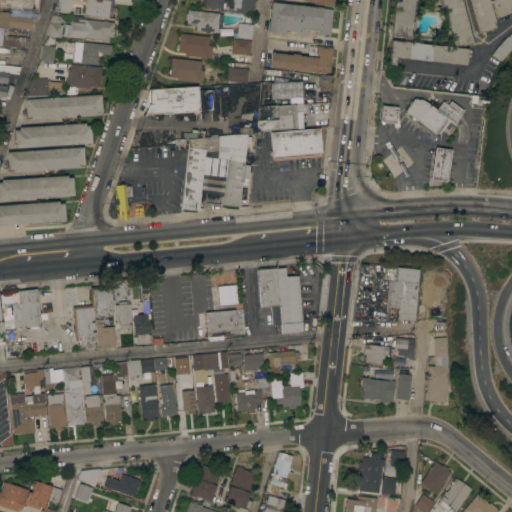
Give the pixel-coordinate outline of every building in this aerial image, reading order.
[(0,8),(0,0),(39,0),(38,12),(30,12),(18,10),(0,8)] [(83,15),(84,0),(113,0),(112,10),(108,10),(108,18),(83,15)] [(222,0),(222,8),(204,6),(204,0),(222,0)] [(254,0),(254,13),(233,11),(233,0),(254,0)] [(396,57),(395,67),(395,72),(387,71),(388,66),(394,0),(415,0),(411,42),(450,46),(451,42),(439,0),(460,0),(472,42),(454,47),(468,48),(466,65),(396,57)] [(479,32),(479,31),(478,31),(469,0),(511,0),(511,11),(498,17),(491,2),(489,3),(494,22),(492,22),(494,28),(479,32)] [(332,9),(329,36),(313,34),(313,37),(310,37),(311,30),(301,28),(301,31),(285,30),(285,34),(267,32),(270,2),(332,9)] [(187,9),(219,13),(223,14),(222,28),(217,28),(216,32),(195,29),(196,24),(186,23),(187,9)] [(0,26),(0,11),(8,12),(8,14),(18,15),(18,10),(30,12),(30,17),(31,17),(30,29),(7,27),(0,26)] [(47,36),(49,16),(50,16),(51,14),(61,15),(60,24),(62,24),(60,37),(47,36)] [(108,35),(108,40),(70,36),(71,16),(80,17),(85,19),(102,21),(102,20),(106,20),(106,21),(113,22),(112,28),(114,29),(113,34),(111,35),(108,35)] [(232,37),(233,32),(237,32),(238,22),(252,23),(251,39),(232,37)] [(6,35),(27,38),(26,48),(0,45),(0,26),(7,27),(6,35)] [(500,42),(509,34),(511,31),(511,47),(510,49),(504,55),(500,61),(491,54),(500,42)] [(209,36),(208,45),(212,45),(211,58),(185,55),(185,53),(178,52),(178,51),(175,49),(175,47),(176,44),(178,43),(179,33),(209,36)] [(231,53),(232,38),(250,40),(249,54),(231,53)] [(109,54),(101,54),(100,55),(98,56),(97,65),(80,63),(80,62),(74,62),(76,41),(110,44),(109,54)] [(41,45),(54,46),(52,61),(51,63),(42,61),(42,59),(40,59),(41,45)] [(269,67),(271,52),(291,54),(291,53),(299,54),(299,55),(312,56),(312,53),(309,52),(310,45),(332,47),(329,74),(269,67)] [(201,61),(200,70),(204,70),(202,82),(177,79),(177,77),(169,76),(171,57),(201,61)] [(0,64),(20,67),(17,74),(0,71),(0,96),(5,96),(6,98),(0,98),(0,64)] [(98,87),(89,85),(89,88),(76,87),(76,94),(65,95),(67,83),(65,83),(67,68),(70,68),(70,64),(101,67),(98,87)] [(226,80),(228,67),(247,69),(246,82),(226,80)] [(285,82),(301,81),(302,97),(271,98),(270,82),(272,82),(271,79),(274,77),(284,78),(285,82)] [(46,78),(46,81),(64,82),(64,93),(24,96),(29,78),(46,78)] [(199,111),(144,114),(147,106),(143,105),(149,89),(197,86),(198,91),(199,104),(199,111)] [(210,90),(211,103),(199,104),(198,91),(210,90)] [(100,94),(101,112),(96,113),(96,115),(30,119),(30,117),(25,117),(24,99),(100,94)] [(462,110),(459,114),(460,115),(454,125),(446,119),(436,134),(404,111),(413,98),(421,99),(436,109),(442,101),(447,104),(449,101),(462,110)] [(256,130),(255,124),(257,124),(256,120),(278,119),(277,105),(304,103),(304,111),(302,111),(302,127),(256,130)] [(381,105),(389,106),(397,106),(396,123),(387,122),(379,122),(381,105)] [(249,119),(250,108),(239,107),(238,118),(249,119)] [(13,130),(18,130),(18,127),(84,123),(85,125),(90,125),(91,143),(14,148),(13,130)] [(319,127),(322,156),(273,160),(272,155),(270,155),(269,151),(272,151),(270,132),(319,127)] [(218,136),(219,150),(204,151),(204,157),(207,158),(205,171),(203,171),(202,173),(205,174),(204,187),(201,186),(198,210),(181,208),(189,138),(218,136)] [(381,158),(393,175),(412,161),(400,145),(381,158)] [(12,172),(12,169),(7,170),(6,152),(82,147),(83,165),(78,165),(78,168),(12,172)] [(434,147),(451,150),(446,182),(429,180),(434,147)] [(219,204),(220,195),(222,196),(222,192),(220,191),(221,178),(224,179),(225,175),(221,175),(223,162),(226,162),(226,161),(244,163),(239,206),(219,204)] [(0,199),(0,182),(1,182),(0,180),(67,175),(67,178),(71,177),(73,195),(0,199)] [(116,204),(117,204),(117,201),(117,197),(115,198),(114,185),(125,184),(125,186),(129,185),(130,196),(125,197),(125,200),(126,205),(128,205),(128,216),(126,217),(126,218),(123,219),(121,219),(120,217),(117,218),(116,204)] [(0,225),(0,204),(58,201),(58,203),(63,203),(64,221),(0,225)] [(397,318),(397,312),(384,311),(387,279),(383,279),(384,266),(393,267),(394,266),(419,269),(414,320),(397,318)] [(275,268),(284,267),(285,276),(297,275),(302,331),(280,332),(280,324),(275,268)] [(272,324),(270,305),(268,306),(268,309),(259,309),(256,269),(275,268),(280,324),(272,324)] [(236,273),(239,307),(213,309),(210,276),(236,273)] [(111,278),(127,276),(129,297),(113,299),(111,278)] [(146,278),(148,303),(148,311),(143,312),(141,298),(140,298),(139,279),(146,278)] [(71,307),(91,305),(89,287),(110,285),(112,307),(112,316),(112,324),(110,324),(109,316),(102,317),(102,315),(95,315),(94,310),(93,310),(94,319),(90,320),(90,322),(94,322),(94,329),(91,329),(91,332),(94,332),(95,338),(91,339),(91,343),(83,344),(83,340),(74,340),(71,307)] [(4,329),(4,319),(2,320),(0,305),(11,304),(10,303),(17,303),(16,290),(37,289),(39,318),(42,318),(42,325),(4,329)] [(114,305),(118,304),(118,301),(126,301),(126,303),(130,303),(131,322),(129,322),(129,328),(119,328),(119,323),(116,323),(114,305)] [(244,333),(232,334),(232,338),(223,339),(222,335),(200,337),(197,313),(241,308),(244,333)] [(132,320),(133,319),(133,315),(147,313),(147,318),(149,318),(150,333),(134,335),(132,320)] [(103,327),(105,327),(105,325),(113,325),(115,346),(108,346),(108,348),(97,348),(95,324),(102,323),(103,327)] [(397,350),(393,349),(394,337),(414,339),(412,359),(397,354),(397,350)] [(448,367),(444,402),(432,401),(432,400),(422,399),(423,391),(425,391),(427,365),(434,366),(432,337),(445,337),(447,367),(448,367)] [(365,353),(363,353),(364,343),(366,343),(366,344),(384,346),(384,345),(390,346),(389,355),(384,354),(383,364),(364,361),(365,353)] [(269,372),(268,372),(268,368),(269,368),(267,352),(274,351),(274,346),(292,344),(293,350),(293,351),(297,351),(298,359),(294,359),(294,363),(277,365),(278,372),(269,373),(269,372)] [(194,383),(191,355),(226,351),(227,367),(205,369),(206,381),(194,383)] [(261,352),(263,368),(255,369),(255,370),(251,371),(251,370),(244,370),(242,354),(261,352)] [(227,354),(240,353),(241,364),(228,366),(227,354)] [(171,356),(173,368),(159,370),(159,372),(155,372),(155,370),(154,371),(152,358),(171,356)] [(393,363),(395,356),(407,359),(405,367),(393,363)] [(187,374),(187,357),(173,358),(174,374),(187,374)] [(119,400),(121,400),(121,403),(119,403),(120,420),(116,421),(117,424),(110,425),(109,421),(105,421),(103,397),(102,397),(100,375),(112,374),(112,372),(115,372),(115,362),(126,361),(126,360),(152,358),(153,375),(149,375),(149,372),(140,373),(140,374),(127,375),(127,376),(118,377),(118,381),(114,381),(115,395),(119,394),(119,400)] [(80,390),(84,423),(68,425),(65,391),(72,391),(70,380),(62,381),(62,380),(44,382),(43,368),(52,367),(52,369),(77,366),(79,379),(72,380),(74,390),(80,390)] [(88,366),(90,381),(89,381),(90,393),(82,394),(81,381),(79,381),(78,367),(88,366)] [(43,377),(41,377),(41,379),(38,379),(39,385),(33,386),(33,388),(26,389),(26,391),(24,391),(23,383),(22,383),(21,380),(23,379),(22,373),(35,371),(35,369),(43,368),(43,377)] [(380,368),(393,368),(393,378),(380,378),(380,368)] [(302,387),(298,387),(299,405),(294,405),(295,408),(290,408),(290,406),(282,406),(281,404),(275,404),(275,397),(271,398),(269,377),(280,376),(281,385),(289,385),(288,373),(301,372),(302,387)] [(230,396),(228,396),(228,401),(216,402),(216,397),(215,397),(213,374),(227,373),(230,396)] [(408,400),(395,398),(398,373),(411,374),(408,400)] [(234,392),(244,391),(244,390),(253,389),(253,390),(255,390),(254,378),(266,377),(267,389),(260,390),(261,401),(255,402),(256,408),(253,408),(254,412),(248,412),(248,409),(236,410),(234,392)] [(391,400),(389,400),(388,401),(383,401),(383,400),(362,397),(363,389),(360,388),(360,384),(359,384),(359,379),(360,379),(361,377),(367,377),(367,378),(390,381),(390,380),(394,380),(391,400)] [(157,416),(153,416),(153,420),(146,421),(145,417),(141,418),(138,385),(151,384),(151,383),(153,382),(153,384),(154,384),(157,416)] [(176,413),(174,414),(174,415),(170,415),(170,414),(160,416),(158,398),(160,398),(159,386),(172,384),(176,413)] [(195,387),(211,385),(214,410),(197,412),(195,387)] [(195,409),(194,409),(194,412),(186,413),(186,410),(183,410),(181,390),(193,389),(195,409)] [(12,434),(8,394),(22,393),(23,403),(25,403),(24,397),(29,397),(29,394),(30,394),(43,392),(45,414),(44,414),(44,415),(32,417),(32,416),(28,416),(28,418),(33,418),(34,432),(12,434)] [(65,426),(61,426),(61,430),(55,430),(55,427),(49,427),(49,425),(48,425),(47,418),(49,418),(46,394),(62,393),(65,426)] [(99,404),(100,404),(102,422),(97,423),(97,425),(89,426),(89,423),(85,424),(83,406),(86,406),(85,395),(98,394),(99,404)] [(402,462),(388,461),(389,449),(403,450),(402,462)] [(278,452),(289,455),(287,461),(290,462),(288,467),(289,468),(288,472),(287,471),(285,478),(271,473),(278,452)] [(360,475),(360,470),(357,469),(358,462),(361,462),(362,456),(383,459),(382,466),(377,465),(376,477),(360,475)] [(434,460),(441,465),(442,464),(448,468),(447,469),(450,471),(446,477),(446,478),(445,480),(444,479),(441,485),(442,486),(437,494),(419,483),(434,460)] [(210,501),(195,496),(194,497),(188,495),(192,486),(193,486),(200,464),(220,471),(210,501)] [(223,502),(224,501),(222,500),(224,497),(225,497),(236,466),(237,466),(237,465),(241,467),(241,468),(255,473),(243,509),(223,502)] [(95,480),(102,483),(100,487),(77,479),(80,470),(100,468),(95,480)] [(103,485),(106,476),(118,480),(121,473),(139,480),(138,481),(140,481),(138,487),(137,486),(133,496),(103,485)] [(394,478),(393,493),(380,492),(382,476),(394,478)] [(269,483),(271,478),(281,481),(279,487),(269,483)] [(470,488),(456,511),(449,507),(447,510),(438,504),(440,500),(438,499),(444,490),(446,492),(449,487),(448,486),(449,484),(450,484),(451,484),(450,483),(451,481),(452,481),(455,478),(470,488)] [(57,503),(47,500),(44,507),(54,510),(53,511),(39,511),(41,509),(42,510),(43,508),(39,506),(38,509),(23,504),(21,509),(17,508),(16,511),(0,505),(0,491),(3,481),(28,490),(27,491),(30,492),(32,487),(29,486),(31,479),(61,490),(57,503)] [(79,483),(92,487),(87,502),(74,497),(79,483)] [(495,511),(460,511),(476,493),(488,503),(489,502),(494,506),(493,507),(497,510),(495,511)] [(422,494),(433,501),(425,511),(414,505),(422,494)] [(285,500),(283,506),(288,508),(286,511),(263,511),(268,495),(285,500)] [(373,511),(344,511),(345,498),(356,499),(356,495),(375,497),(373,511)] [(376,496),(399,498),(397,511),(385,511),(374,511),(376,496)] [(185,511),(189,501),(192,502),(193,501),(196,502),(196,503),(199,504),(202,505),(201,506),(219,511),(185,511)] [(103,511),(104,510),(110,511),(113,511),(117,503),(130,507),(128,511),(103,511)]
